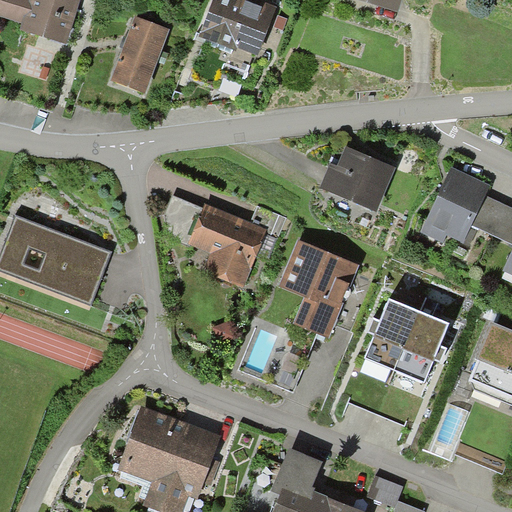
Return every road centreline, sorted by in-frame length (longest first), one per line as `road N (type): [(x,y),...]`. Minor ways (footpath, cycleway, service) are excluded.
road 1 (residential): [(146,362),(496,511)]
road 2 (residential): [(423,108),(129,146)]
road 3 (residential): [(129,146),(158,316),(146,362)]
road 4 (residential): [(146,362),(69,430),(35,511)]
road 5 (residential): [(129,146),(0,133)]
